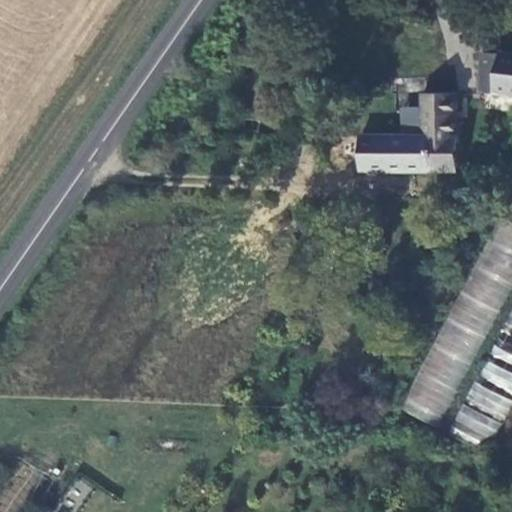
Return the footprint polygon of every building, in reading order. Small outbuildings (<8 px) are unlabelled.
[(511,56),(494,54),(490,92),(511,95),(511,56)] [(463,175),(464,96),(429,96),(429,136),(430,174),(463,175)] [(429,136),(364,136),(365,172),(430,174),(429,136)] [(511,222),(492,214),(406,413),(445,430),(511,276),(511,222)] [(0,382),(0,389),(36,410),(84,326),(45,304),(0,382)] [(100,410),(139,331),(104,314),(65,393),(100,410)] [(508,336),(500,350),(511,357),(511,319),(504,334),(508,336)] [(491,354),(511,363),(511,345),(498,339),(491,354)] [(511,373),(488,359),(479,375),(511,394),(511,373)] [(503,420),(511,400),(511,399),(473,381),(463,402),(503,420)] [(463,404),(449,429),(484,448),(497,422),(463,404)] [(0,511),(12,511),(17,502),(0,494),(0,511)]
